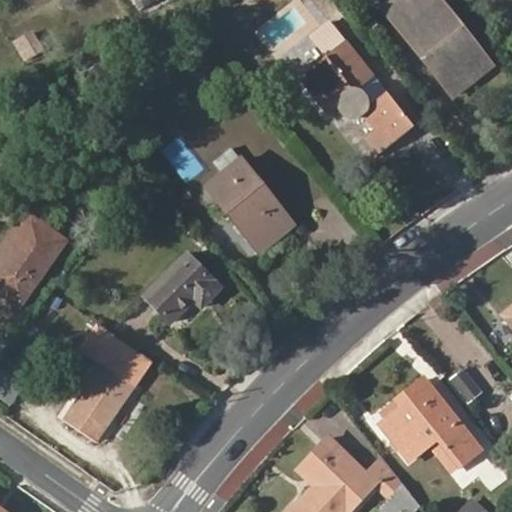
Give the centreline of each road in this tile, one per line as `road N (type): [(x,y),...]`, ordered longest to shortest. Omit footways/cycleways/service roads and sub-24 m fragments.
road 1 (residential): [(511,201),(470,225),(326,348),(171,511)]
road 2 (residential): [(99,511),(0,438)]
